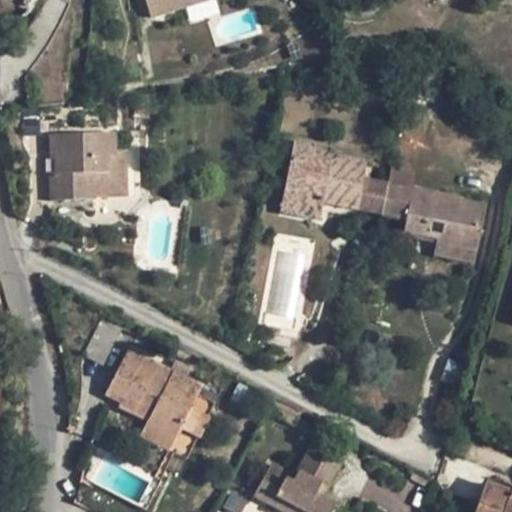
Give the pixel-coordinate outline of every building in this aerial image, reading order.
[(0,0),(2,18),(20,5),(25,1),(24,0),(0,0)] [(144,0),(150,19),(215,0),(144,0)] [(61,99),(57,29),(57,21),(24,67),(27,102),(40,101),(61,99)] [(145,96),(136,96),(136,117),(145,117),(145,96)] [(113,101),(114,113),(127,112),(127,100),(113,101)] [(108,196),(108,190),(124,190),(124,154),(114,155),(113,134),(54,136),(55,173),(51,173),(51,200),(92,199),(92,196),(108,196)] [(282,200),(322,208),(322,203),(381,215),(387,184),(361,179),(365,161),(311,151),(312,146),(294,142),(282,200)] [(387,184),(412,188),(415,172),(390,168),(387,184)] [(403,232),(436,238),(477,246),(484,205),(459,200),(460,198),(412,188),(387,184),(381,215),(406,219),(403,232)] [(322,208),(282,200),(280,212),(319,219),(322,208)] [(477,246),(436,238),(433,256),(474,263),(477,246)] [(103,366),(121,330),(101,320),(83,356),(103,366)] [(188,408),(195,395),(200,385),(186,378),(170,369),(130,349),(106,397),(119,404),(117,408),(148,424),(140,439),(168,453),(179,429),(178,428),(188,408)] [(170,369),(186,378),(191,369),(175,360),(170,369)] [(464,390),(470,370),(448,364),(442,384),(464,390)] [(200,385),(195,395),(214,404),(219,393),(200,385)] [(275,398),(268,410),(292,423),(299,411),(275,398)] [(197,439),(209,417),(188,408),(178,428),(179,429),(197,439)] [(311,447),(340,462),(348,448),(319,433),(311,447)] [(320,499),(340,462),(311,447),(294,478),(272,467),(256,496),(285,511),(328,511),(332,505),(320,499)] [(178,473),(185,460),(173,454),(167,467),(178,473)] [(431,490),(435,483),(413,472),(409,478),(431,490)] [(511,511),(511,487),(510,493),(485,483),(474,511),(511,511)]
